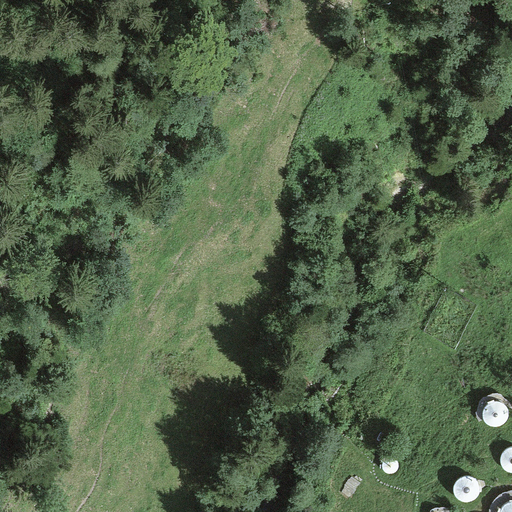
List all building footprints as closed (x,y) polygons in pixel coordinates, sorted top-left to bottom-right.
[(507,419),(509,412),(507,406),(502,401),(496,399),(489,401),(484,406),(482,413),(484,419),(489,424),(496,426),(503,424),(507,419)] [(511,445),(506,447),(502,452),(500,459),(502,465),(507,470),(511,471),(511,445)] [(383,462),(382,465),(383,468),(385,471),(387,473),(390,473),(394,473),(396,471),(398,468),(399,465),(398,462),(396,459),(393,457),(390,457),(387,458),(385,459),(383,462)] [(478,494),(480,487),(479,481),(474,476),(467,474),(460,475),(455,480),(453,487),(455,494),(460,499),(467,501),(473,499),(478,494)] [(498,511),(497,511),(511,511),(511,498),(510,499),(506,500),(503,503),(500,506),(498,511)]
